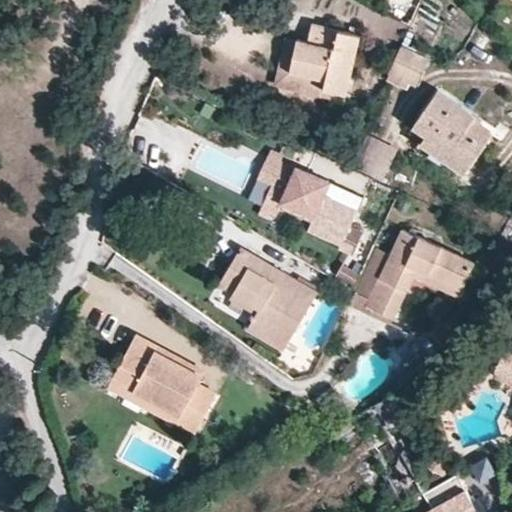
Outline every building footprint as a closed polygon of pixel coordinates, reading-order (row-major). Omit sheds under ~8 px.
[(231,0),(250,9),(254,0),(231,0)] [(324,88),(346,94),(348,94),(361,35),(312,23),(309,41),(297,38),(297,39),(290,71),(326,79),(324,88)] [(324,88),(326,79),(290,71),(297,39),(287,37),(276,84),(345,99),(346,94),(324,88)] [(414,85),(427,57),(402,45),(389,74),(410,83),(414,85)] [(410,83),(389,74),(386,80),(407,89),(410,83)] [(493,132),(473,119),(477,114),(439,89),(413,127),(426,136),(420,143),(465,174),(493,132)] [(384,174),(397,148),(372,136),(360,163),(384,174)] [(261,208),(276,215),(282,202),(314,215),(308,229),(340,243),(339,247),(354,254),(364,232),(350,225),(356,210),(322,195),(328,181),(281,160),(283,155),(271,149),(258,178),(272,185),(263,205),(261,208)] [(263,205),(272,185),(258,178),(248,198),(263,205)] [(362,196),(328,181),(322,195),(356,210),(362,196)] [(427,279),(430,272),(463,288),(475,262),(404,229),(392,254),(377,247),(362,280),(376,287),(367,306),(393,318),(414,273),(427,279)] [(317,292),(241,247),(219,285),(259,309),(248,327),(284,348),(317,292)] [(463,288),(430,272),(427,279),(460,295),(463,288)] [(367,306),(376,287),(362,280),(350,304),(391,324),(393,318),(367,306)] [(443,344),(458,329),(451,321),(439,322),(430,331),(443,344)] [(205,371),(136,334),(113,377),(182,414),(177,423),(195,433),(217,393),(198,384),(205,371)] [(511,337),(498,368),(511,374),(511,337)] [(511,374),(498,368),(494,376),(511,384),(511,374)] [(182,414),(113,377),(108,386),(177,423),(182,414)] [(470,462),(475,477),(503,469),(498,454),(470,462)] [(467,492),(457,474),(424,492),(434,510),(467,492)] [(477,511),(467,492),(434,510),(430,511),(477,511)]
